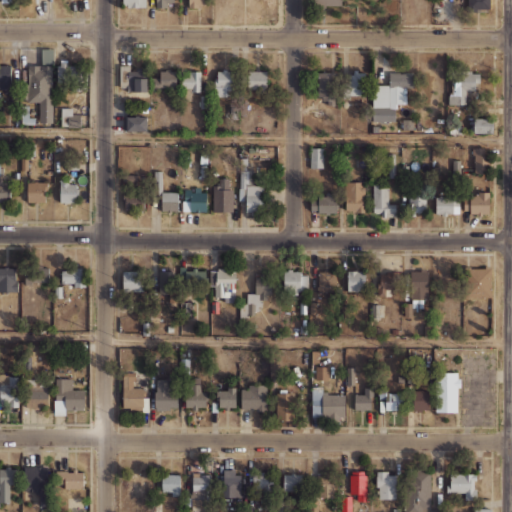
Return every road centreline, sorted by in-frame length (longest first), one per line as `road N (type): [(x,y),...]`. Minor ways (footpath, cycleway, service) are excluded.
road 1 (residential): [(511,38),(0,31)]
road 2 (residential): [(102,0),(105,511)]
road 3 (tertiary): [(510,0),(508,511)]
road 4 (residential): [(511,437),(0,437)]
road 5 (residential): [(510,242),(0,235)]
road 6 (residential): [(294,0),(293,240)]
